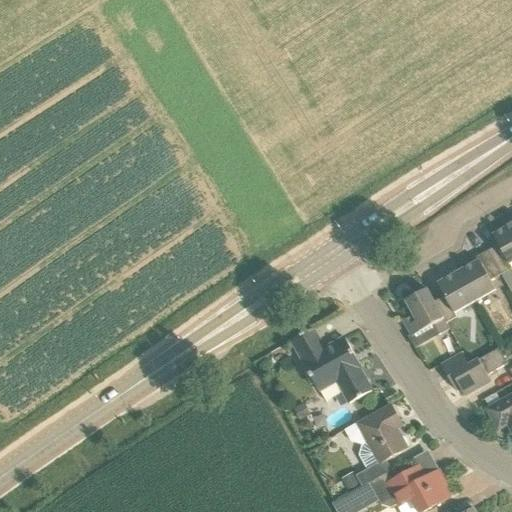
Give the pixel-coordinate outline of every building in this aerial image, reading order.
[(511,219),(504,223),(507,228),(494,235),(500,246),(489,251),(503,276),(511,270),(511,219)] [(492,282),(503,276),(489,251),(476,259),(478,262),(460,272),(477,303),(497,292),(492,282)] [(456,315),(477,303),(460,272),(439,284),(446,297),(436,303),(447,324),(457,318),(456,315)] [(436,303),(435,303),(428,290),(407,302),(413,314),(403,320),(413,338),(434,326),(440,337),(451,330),(447,324),(436,303)] [(314,329),(301,337),(293,341),(327,402),(342,394),(349,405),(373,392),(360,370),(363,368),(346,338),(325,350),(314,329)] [(466,397),(492,383),(488,376),(509,365),(500,350),(469,367),(463,354),(442,366),(456,390),(461,387),(466,397)] [(511,396),(487,410),(499,431),(509,426),(511,432),(511,396)] [(295,410),(301,422),(312,416),(305,404),(295,410)] [(387,462),(391,460),(409,450),(397,429),(404,425),(392,405),(357,425),(368,444),(363,447),(360,457),(368,471),(357,477),(363,488),(370,485),(369,484),(393,471),(387,462)] [(440,472),(428,478),(427,479),(420,467),(398,480),(393,471),(369,484),(370,485),(382,507),(392,509),(398,505),(400,509),(412,503),(417,511),(427,511),(451,498),(446,489),(449,488),(440,472)] [(357,478),(345,484),(350,493),(362,486),(357,478)] [(370,486),(370,485),(335,505),(338,511),(360,511),(379,502),(370,486)]
